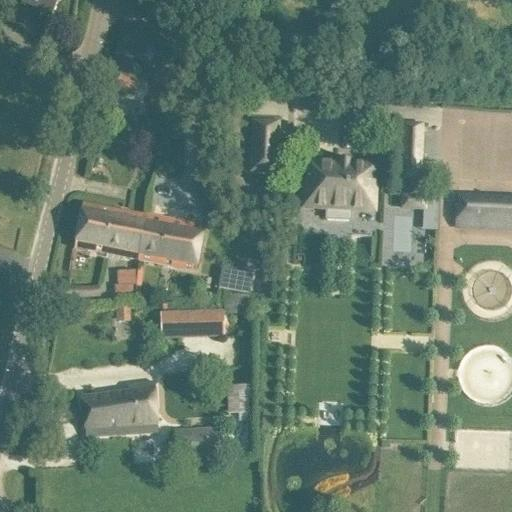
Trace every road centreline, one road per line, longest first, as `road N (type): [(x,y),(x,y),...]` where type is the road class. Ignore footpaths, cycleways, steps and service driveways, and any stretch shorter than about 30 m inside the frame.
road 1 (unknown): [(114,0),(234,52),(263,84),(305,106),(447,121),(511,171)]
road 2 (unclassified): [(0,424),(104,0)]
